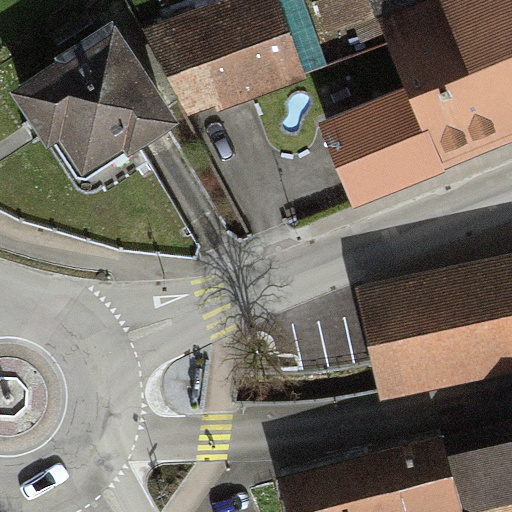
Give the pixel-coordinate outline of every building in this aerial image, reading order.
[(263,0),(250,0),(151,37),(182,120),(293,79),(263,0)] [(368,16),(362,0),(343,0),(318,10),(327,32),(368,16)] [(374,31),(436,7),(433,0),(362,0),(368,16),(374,31)] [(492,147),(511,138),(511,0),(433,0),(436,7),(492,147)] [(492,147),(436,7),(374,31),(365,35),(394,108),(421,175),(492,147)] [(106,41),(21,94),(76,184),(162,131),(106,41)] [(421,175),(394,108),(321,137),(348,204),(421,175)] [(511,261),(353,298),(378,406),(511,374),(511,261)] [(511,511),(511,449),(459,466),(472,511),(511,511)] [(444,511),(427,450),(284,490),(290,511),(444,511)]
